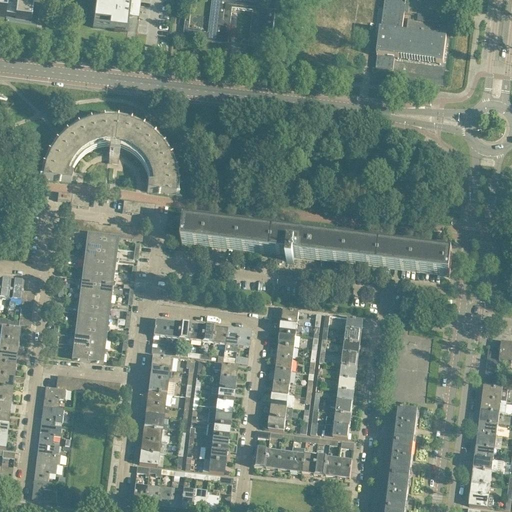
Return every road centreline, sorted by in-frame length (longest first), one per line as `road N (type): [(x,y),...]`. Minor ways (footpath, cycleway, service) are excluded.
road 1 (tertiary): [(469,126),(0,65)]
road 2 (unclassified): [(239,511),(257,326),(149,309)]
road 3 (unclassified): [(383,294),(351,291),(340,277),(304,273),(293,281),(236,274),(225,263),(155,263)]
road 4 (residential): [(359,511),(383,294)]
road 5 (unclassified): [(462,317),(437,511)]
road 6 (unclassified): [(450,511),(475,319)]
road 7 (unclassified): [(475,319),(498,151)]
road 8 (unclassified): [(478,147),(465,293)]
road 9 (residential): [(17,511),(34,368)]
road 10 (residential): [(125,511),(141,380)]
